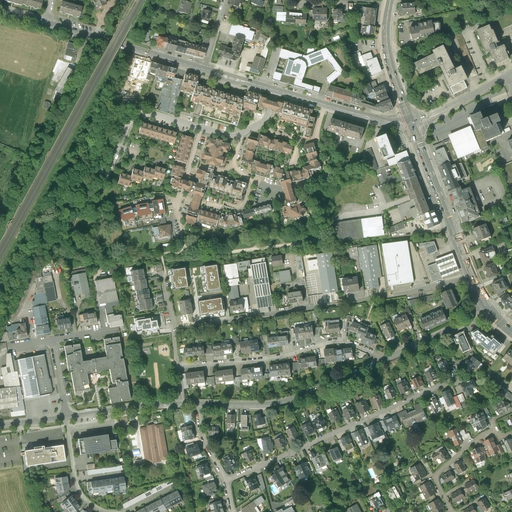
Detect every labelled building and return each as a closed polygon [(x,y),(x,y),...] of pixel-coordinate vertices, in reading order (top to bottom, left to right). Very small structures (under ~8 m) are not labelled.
[(22,0),(22,4),(40,10),(42,0),(22,0)] [(92,0),(96,9),(102,6),(105,2),(104,0),(92,0)] [(191,3),(182,0),(178,12),(188,14),(191,3)] [(64,3),(62,2),(59,12),(79,17),(82,8),(64,3)] [(367,8),(363,8),(362,10),(356,8),(355,11),(360,11),(359,16),(363,16),(365,17),(367,8)] [(367,8),(365,17),(375,19),(377,10),(367,8)] [(326,9),(313,9),(313,21),(326,21),(326,9)] [(342,9),(333,10),(334,21),(345,21),(345,15),(342,15),(342,9)] [(211,12),(203,10),(199,22),(207,24),(211,12)] [(236,13),(229,11),(227,17),(234,19),(236,13)] [(283,13),(276,12),(276,16),(280,16),(280,20),(285,20),(286,13),(283,13)] [(298,14),(286,13),(285,20),(285,23),(305,25),(306,14),(298,13),(298,14)] [(364,24),(363,27),(368,28),(368,27),(374,28),(375,19),(365,17),(364,24)] [(416,26),(409,27),(412,39),(434,34),(434,31),(440,30),(440,23),(437,22),(432,23),(431,21),(418,24),(418,27),(417,27),(416,26)] [(250,29),(232,24),(229,35),(235,37),(244,39),(252,42),(255,32),(250,31),(250,29)] [(489,26),(476,31),(485,53),(489,52),(491,57),(492,56),(495,65),(508,59),(504,51),(505,50),(503,46),(497,48),(496,44),(498,43),(494,34),(493,35),(489,26)] [(150,31),(146,29),(141,40),(145,42),(150,31)] [(263,31),(261,29),(255,38),(258,40),(260,37),(263,31)] [(459,29),(454,31),(471,77),(477,75),(459,29)] [(270,36),(263,31),(260,37),(266,41),(267,41),(270,36)] [(210,37),(204,35),(201,47),(206,49),(210,37)] [(168,39),(158,36),(156,42),(158,43),(157,47),(161,48),(165,48),(168,39)] [(266,41),(263,50),(268,51),(272,37),(270,36),(267,41),(266,41)] [(240,54),(244,39),(235,37),(233,46),(234,47),(233,50),(227,48),(227,47),(221,45),(218,55),(224,57),(223,58),(225,59),(235,62),(236,58),(238,59),(240,54)] [(177,42),(168,39),(165,48),(175,51),(177,42)] [(183,43),(177,42),(175,51),(184,54),(187,43),(184,42),(183,43)] [(67,48),(63,59),(74,62),(75,58),(74,58),(76,51),(78,46),(68,43),(66,48),(67,48)] [(201,47),(187,43),(184,54),(203,59),(206,49),(201,47)] [(433,51),(434,54),(440,65),(445,76),(448,83),(454,94),(467,88),(464,81),(468,79),(461,66),(455,70),(444,46),(433,51)] [(327,81),(330,84),(344,72),(326,48),(306,56),(296,54),(290,52),(282,50),(278,62),(275,72),(272,80),(312,92),(314,85),(309,84),(309,86),(301,83),(302,80),(303,78),(304,78),(307,68),(327,60),(335,71),(327,78),(327,79),(327,80),(327,81)] [(262,50),(260,58),(266,60),(268,51),(263,50),(262,50)] [(370,53),(362,56),(357,58),(360,67),(360,66),(361,68),(361,70),(364,76),(364,77),(371,75),(378,72),(374,63),(373,59),(370,53)] [(356,54),(350,56),(352,61),(354,63),(356,68),(360,67),(357,58),(356,54)] [(415,64),(420,75),(425,72),(435,67),(440,65),(434,54),(415,64)] [(248,64),(247,67),(262,71),(266,60),(260,58),(256,56),(253,65),(248,64)] [(382,72),(377,57),(373,59),(374,63),(378,72),(371,75),(372,76),(378,73),(382,72)] [(150,63),(147,73),(145,80),(149,81),(151,77),(150,76),(151,73),(155,75),(158,65),(150,63)] [(168,68),(158,65),(155,75),(154,76),(164,79),(165,78),(168,68)] [(67,68),(57,86),(63,90),(73,72),(67,68)] [(175,70),(168,68),(165,78),(172,80),(173,78),(175,70)] [(198,79),(196,78),(196,77),(194,76),(193,77),(192,77),(191,77),(191,75),(189,74),(188,76),(185,74),(183,81),(180,91),(192,95),(195,85),(197,85),(198,79)] [(183,81),(173,78),(172,80),(165,78),(164,79),(159,96),(171,99),(177,101),(180,91),(183,81)] [(378,88),(375,81),(369,84),(372,91),(378,88)] [(361,87),(365,95),(373,93),(372,91),(369,84),(361,87)] [(198,85),(197,85),(195,85),(192,95),(190,101),(194,102),(194,103),(196,104),(197,103),(200,104),(240,117),(242,109),(245,100),(244,100),(244,99),(241,98),(241,99),(240,99),(239,99),(239,97),(236,96),(229,94),(226,94),(226,95),(225,95),(224,94),(224,93),(221,92),(221,93),(220,93),(219,93),(219,91),(216,91),(216,92),(215,92),(214,91),(214,90),(205,87),(201,86),(201,88),(199,87),(199,86),(198,85)] [(336,88),(329,86),(326,96),(333,98),(336,88)] [(365,95),(368,101),(371,100),(377,97),(387,93),(384,86),(378,88),(372,91),(373,93),(365,95)] [(347,91),(336,88),(333,98),(343,101),(347,91)] [(353,93),(347,91),(343,101),(350,103),(353,93)] [(249,92),(248,93),(247,93),(245,100),(242,109),(256,113),(257,111),(256,111),(257,104),(259,99),(260,100),(261,97),(256,95),(257,94),(254,93),(253,95),(252,94),(251,94),(251,93),(249,92)] [(365,96),(353,93),(350,103),(379,111),(377,106),(372,104),(365,101),(366,99),(365,96)] [(372,104),(377,106),(380,105),(379,103),(389,99),(387,93),(377,97),(371,100),(372,103),(372,104)] [(147,98),(140,96),(138,103),(145,105),(147,98)] [(171,99),(159,96),(155,110),(167,114),(171,99)] [(267,99),(261,97),(260,100),(259,99),(257,104),(259,105),(258,107),(264,109),(264,107),(270,109),(276,111),(276,112),(281,114),(282,112),(283,112),(284,112),(285,107),(284,107),(285,104),(279,102),(278,104),(272,102),(266,100),(267,99)] [(177,101),(171,99),(167,114),(172,116),(177,101)] [(380,105),(377,106),(379,111),(384,113),(391,110),(393,107),(392,107),(389,99),(379,103),(380,105)] [(289,105),(285,104),(284,107),(285,107),(284,112),(283,112),(282,118),(280,118),(280,120),(282,121),(283,119),(288,120),(287,123),(290,123),(291,121),(298,123),(297,126),(300,126),(301,124),(305,125),(305,128),(306,128),(303,137),(305,138),(305,137),(307,138),(308,138),(310,137),(315,120),(315,119),(314,118),(310,117),(311,113),(312,114),(313,111),(310,110),(309,111),(307,111),(308,109),(305,108),(304,110),(303,109),(302,109),(303,108),(300,107),(299,108),(297,108),(298,106),(295,106),(294,107),(293,107),(292,106),(293,105),(290,104),(289,105)] [(470,117),(475,130),(476,130),(476,131),(481,130),(485,140),(485,142),(486,141),(501,135),(504,133),(500,123),(496,124),(496,123),(500,122),(497,114),(493,105),(479,110),(480,112),(470,117)] [(348,124),(332,119),(328,130),(332,131),(340,134),(344,135),(348,124)] [(177,134),(141,123),(138,133),(173,144),(177,134)] [(364,129),(348,124),(344,135),(348,136),(357,139),(361,140),(364,129)] [(450,139),(450,140),(472,131),(470,126),(448,135),(450,139)] [(442,144),(446,152),(447,151),(448,155),(449,154),(452,161),(456,159),(473,152),(488,147),(488,146),(486,141),(485,142),(485,140),(481,130),(476,131),(476,130),(475,130),(472,131),(450,140),(442,144)] [(387,134),(375,138),(376,138),(378,142),(377,142),(379,148),(380,148),(383,156),(382,156),(384,160),(387,159),(395,155),(387,134)] [(192,138),(182,135),(175,160),(177,161),(182,163),(185,163),(192,138)] [(267,137),(259,135),(258,140),(256,145),(264,147),(264,146),(270,147),(272,141),(266,139),(267,137)] [(256,145),(258,140),(249,137),(247,143),(249,143),(248,147),(249,147),(254,149),(255,149),(256,145)] [(215,168),(215,167),(216,167),(224,169),(228,155),(223,154),(224,152),(228,153),(230,146),(231,144),(210,138),(207,147),(211,148),(210,150),(205,149),(201,162),(209,164),(209,165),(210,165),(209,166),(209,168),(214,170),(215,168)] [(275,141),(272,141),(270,147),(273,148),(272,150),(279,152),(282,142),(275,140),(275,141)] [(287,143),(282,142),(279,152),(284,153),(284,152),(288,153),(288,152),(291,153),(293,148),(290,147),(290,146),(286,145),(287,143)] [(290,173),(290,174),(292,181),(293,182),(298,181),(297,179),(306,177),(306,179),(314,177),(313,171),(322,169),(320,163),(318,164),(316,156),(318,155),(314,143),(304,146),(307,158),(309,157),(312,166),(303,168),(304,170),(296,173),(295,171),(290,172),(290,173)] [(442,144),(433,147),(441,165),(452,161),(449,154),(448,155),(447,151),(446,152),(442,144)] [(254,149),(249,147),(248,151),(247,154),(246,154),(245,158),(243,157),(242,163),(244,163),(245,163),(249,164),(248,169),(248,170),(251,171),(254,160),(251,160),(253,156),(252,156),(253,152),(254,149)] [(488,147),(473,152),(474,155),(488,149),(488,147)] [(378,168),(371,149),(365,151),(373,170),(378,168)] [(406,151),(395,155),(387,159),(389,166),(397,164),(402,162),(402,163),(410,160),(406,151)] [(459,184),(463,182),(462,179),(467,177),(461,163),(458,164),(456,159),(452,161),(441,165),(441,166),(442,170),(441,170),(444,178),(446,177),(446,179),(445,180),(447,186),(449,185),(451,190),(459,187),(460,187),(459,184)] [(260,162),(254,160),(251,171),(257,172),(257,170),(265,173),(265,175),(269,176),(272,166),(268,165),(268,166),(259,164),(260,162)] [(404,180),(416,176),(415,174),(414,171),(415,171),(414,169),(413,169),(410,160),(402,163),(402,162),(397,164),(398,166),(399,166),(402,175),(401,176),(402,178),(403,177),(404,179),(404,180)] [(511,161),(501,166),(511,192),(511,161)] [(184,168),(181,167),(176,166),(174,165),(170,176),(174,177),(180,178),(181,178),(182,175),(183,171),(184,168)] [(280,168),(272,166),(269,176),(276,178),(277,176),(282,177),(282,174),(283,172),(279,170),(280,168)] [(147,168),(144,167),(143,172),(141,178),(151,181),(152,178),(154,170),(151,169),(147,168)] [(158,168),(155,167),(154,170),(152,178),(162,181),(165,170),(162,169),(158,168)] [(199,171),(198,171),(196,176),(197,176),(197,177),(201,178),(199,183),(208,186),(210,187),(214,176),(214,174),(213,174),(214,170),(209,168),(208,171),(208,172),(203,171),(202,171),(199,170),(199,171)] [(135,169),(133,169),(131,175),(130,180),(140,183),(141,178),(143,172),(139,170),(135,169)] [(123,173),(121,172),(118,183),(128,186),(130,180),(131,175),(128,174),(123,173)] [(292,181),(290,174),(289,174),(289,172),(286,173),(286,175),(285,175),(282,174),(282,177),(282,180),(280,180),(281,186),(283,185),(285,189),(285,192),(292,190),(291,188),(290,183),(292,183),(291,181),(292,181)] [(217,177),(214,176),(210,187),(237,195),(235,200),(242,201),(247,184),(235,180),(235,182),(228,180),(228,178),(218,175),(217,177)] [(404,180),(403,181),(409,198),(410,201),(414,199),(423,196),(423,193),(416,176),(404,180)] [(177,188),(177,187),(179,180),(180,178),(174,177),(174,179),(171,178),(170,184),(172,184),(171,187),(177,188)] [(183,188),(188,190),(190,183),(185,182),(179,180),(177,187),(183,188)] [(190,181),(190,183),(188,190),(187,192),(192,193),(193,192),(194,191),(196,184),(195,184),(195,183),(190,181)] [(199,183),(196,182),(196,184),(194,191),(204,194),(205,192),(204,191),(204,190),(205,191),(206,187),(207,187),(208,186),(199,183)] [(386,187),(381,189),(386,204),(392,202),(386,187)] [(459,187),(451,190),(452,192),(453,194),(455,201),(457,205),(459,206),(460,206),(461,209),(460,209),(459,211),(463,222),(480,216),(469,188),(461,191),(460,189),(459,187)] [(290,220),(303,216),(302,212),(306,211),(304,206),(300,207),(299,204),(301,203),(302,202),(302,201),(302,200),(300,200),(299,200),(298,201),(298,202),(297,202),(296,197),(294,198),(292,190),(285,192),(288,200),(286,200),(287,207),(286,207),(287,211),(283,212),(285,217),(289,216),(290,220)] [(204,194),(194,191),(193,192),(193,194),(195,195),(194,198),(194,200),(194,201),(199,203),(199,202),(200,200),(202,196),(203,197),(204,194)] [(424,197),(423,196),(414,199),(415,201),(417,206),(420,215),(430,212),(424,197)] [(130,207),(119,211),(122,222),(123,221),(124,226),(136,222),(150,219),(150,221),(161,219),(160,213),(164,213),(162,200),(152,201),(152,203),(148,204),(147,204),(135,206),(135,208),(131,209),(130,207)] [(199,203),(194,201),(193,204),(192,204),(191,208),(189,207),(186,219),(188,219),(187,223),(193,225),(194,221),(196,222),(197,219),(199,213),(199,210),(198,210),(199,206),(198,206),(199,203)] [(270,204),(268,205),(258,208),(253,209),(247,211),(242,213),(243,219),(255,215),(272,210),(270,204)] [(417,206),(409,209),(413,218),(415,218),(420,215),(417,206)] [(220,216),(200,210),(200,213),(198,219),(197,223),(216,228),(218,223),(220,217),(220,216)] [(434,210),(430,212),(420,215),(415,218),(417,222),(425,219),(428,228),(440,224),(434,210)] [(224,215),(221,215),(221,217),(219,223),(219,224),(222,226),(222,228),(226,229),(226,227),(231,228),(236,227),(237,229),(240,228),(240,225),(244,224),(240,215),(238,215),(238,214),(236,215),(236,213),(232,214),(230,214),(226,213),(225,215),(224,214),(224,215)] [(382,216),(330,224),(340,241),(384,235),(382,216)] [(407,227),(405,221),(388,228),(390,234),(407,227)] [(486,224),(472,229),(477,242),(481,240),(481,242),(491,238),(486,224)] [(170,225),(157,227),(159,238),(170,236),(169,232),(171,232),(170,225)] [(407,241),(382,244),(389,286),(393,286),(413,282),(408,246),(407,241)] [(434,242),(419,244),(421,248),(424,246),(427,253),(428,255),(438,252),(437,249),(434,242)] [(381,278),(377,245),(357,248),(359,258),(361,270),(364,270),(367,290),(379,288),(378,278),(381,278)] [(350,259),(359,258),(357,248),(357,247),(348,249),(348,250),(349,254),(350,259)] [(480,252),(479,252),(482,261),(490,258),(496,256),(492,247),(483,251),(482,249),(479,251),(480,252)] [(301,253),(301,252),(295,253),(297,261),(295,261),(297,271),(298,271),(299,277),(305,277),(301,253)] [(332,252),(317,255),(318,260),(319,269),(323,294),(338,292),(333,257),(332,253),(332,252)] [(448,255),(435,260),(441,278),(454,273),(459,271),(452,253),(448,255)] [(282,256),(271,257),(273,266),(283,265),(282,256)] [(238,263),(238,264),(239,270),(239,271),(247,269),(247,266),(250,266),(250,265),(251,265),(265,263),(265,258),(238,263)] [(319,269),(318,260),(308,261),(309,266),(308,266),(309,271),(319,269)] [(265,263),(251,265),(251,269),(252,276),(258,309),(263,308),(263,309),(264,309),(266,310),(267,309),(268,308),(268,307),(273,307),(266,262),(265,263)] [(433,282),(442,280),(441,277),(442,276),(441,275),(441,274),(436,263),(427,267),(433,282)] [(493,263),(485,267),(489,278),(496,275),(498,274),(496,269),(493,263)] [(218,264),(203,266),(203,272),(203,275),(205,287),(206,287),(207,292),(222,290),(218,264)] [(239,270),(238,264),(224,266),(225,269),(226,274),(228,287),(236,285),(240,285),(239,279),(240,278),(240,276),(238,276),(237,270),(239,270)] [(172,290),(189,287),(187,277),(186,267),(169,269),(172,290)] [(21,294),(8,319),(13,322),(34,282),(36,281),(36,278),(41,278),(41,269),(31,269),(21,294)] [(143,269),(130,271),(131,276),(127,277),(128,282),(133,281),(144,279),(143,269)] [(290,270),(273,273),(275,283),(275,284),(281,283),(292,281),(290,270)] [(32,302),(33,308),(44,305),(47,305),(47,302),(50,302),(56,300),(52,282),(50,272),(46,273),(46,276),(42,277),(42,278),(41,278),(36,278),(36,281),(37,288),(35,288),(37,294),(34,295),(35,301),(32,302)] [(71,276),(75,295),(84,294),(89,292),(85,273),(71,276)] [(113,278),(95,281),(97,295),(115,292),(113,278)] [(357,278),(339,280),(341,294),(359,291),(357,278)] [(145,279),(144,279),(133,281),(134,291),(135,291),(147,289),(145,279)] [(502,279),(492,284),(496,294),(502,291),(507,289),(504,283),(502,279)] [(236,285),(228,287),(230,302),(238,301),(237,293),(236,285)] [(148,289),(147,289),(135,291),(137,301),(138,300),(150,299),(148,289)] [(447,309),(458,305),(451,289),(440,293),(442,297),(447,309)] [(116,291),(115,292),(97,295),(99,305),(105,304),(106,306),(106,310),(105,310),(107,316),(113,315),(111,306),(118,305),(116,291)] [(302,291),(288,293),(289,304),(304,302),(302,291)] [(508,295),(507,296),(502,300),(501,300),(509,308),(511,310),(511,308),(511,295),(511,296),(509,294),(508,295)] [(435,295),(408,301),(410,306),(437,300),(435,295)] [(150,298),(150,299),(138,300),(139,310),(152,308),(150,298)] [(198,302),(200,316),(205,315),(206,316),(219,314),(219,313),(225,312),(223,301),(223,298),(211,300),(198,302)] [(238,301),(230,302),(230,303),(229,304),(229,307),(230,306),(231,311),(243,309),(248,308),(247,298),(239,299),(240,300),(238,301)] [(187,300),(179,301),(182,316),(193,314),(191,300),(187,300)] [(36,335),(50,333),(44,305),(33,308),(32,308),(36,327),(37,327),(37,330),(35,330),(36,335)] [(403,310),(405,315),(406,315),(408,318),(412,317),(408,308),(403,310)] [(420,319),(425,330),(447,320),(442,310),(436,312),(420,319)] [(84,326),(97,323),(95,312),(85,314),(78,315),(79,321),(83,320),(84,326)] [(113,315),(107,316),(108,324),(109,323),(110,328),(123,325),(121,315),(114,317),(113,315)] [(405,315),(394,320),(399,331),(407,327),(409,330),(413,329),(408,318),(406,315),(405,315)] [(142,331),(145,330),(146,332),(159,330),(158,325),(157,320),(152,320),(152,319),(152,317),(144,318),(144,317),(134,319),(136,332),(142,331)] [(57,320),(56,320),(58,330),(71,328),(69,318),(64,319),(57,320)] [(332,320),(325,321),(326,333),(345,331),(346,322),(339,323),(339,320),(332,321),(332,320)] [(357,323),(353,321),(351,327),(350,327),(350,330),(357,333),(360,325),(357,324),(357,323)] [(361,322),(360,325),(357,333),(356,336),(364,339),(363,343),(367,332),(368,329),(369,326),(361,322)] [(6,327),(7,332),(8,341),(13,340),(18,339),(16,331),(18,330),(17,325),(20,324),(20,323),(10,325),(11,326),(6,327)] [(20,324),(17,325),(18,330),(16,331),(18,339),(27,337),(24,323),(20,324)] [(388,323),(380,326),(387,340),(390,338),(391,341),(395,339),(394,337),(394,336),(392,332),(390,326),(389,325),(388,323)] [(310,327),(304,327),(306,338),(314,337),(313,331),(312,324),(310,324),(310,327)] [(296,340),(306,338),(304,327),(299,328),(299,327),(294,327),(296,340)] [(478,329),(470,332),(476,346),(479,345),(493,356),(497,351),(503,344),(492,335),(489,338),(478,329)] [(281,335),(277,336),(278,346),(288,345),(288,341),(289,341),(288,331),(281,332),(281,335)] [(0,342),(5,341),(8,341),(7,332),(0,333),(0,342)] [(367,332),(363,343),(371,346),(373,342),(374,342),(375,339),(376,336),(367,332)] [(463,352),(470,349),(467,342),(466,341),(465,337),(463,338),(462,337),(462,335),(461,333),(453,337),(456,343),(459,342),(463,352)] [(270,338),(267,338),(269,348),(274,347),(278,346),(277,336),(270,336),(270,338)] [(71,345),(64,346),(68,371),(72,370),(73,372),(70,372),(75,395),(82,394),(81,392),(83,392),(90,391),(87,374),(93,373),(92,370),(94,370),(95,370),(96,372),(109,369),(113,388),(108,389),(111,404),(120,402),(119,399),(121,399),(121,401),(130,400),(127,385),(128,385),(123,359),(120,359),(119,357),(122,356),(119,337),(112,338),(112,340),(111,341),(110,338),(103,339),(106,357),(91,359),(91,360),(82,362),(79,344),(73,345),(73,347),(71,348),(71,345)] [(250,342),(251,353),(260,352),(259,341),(250,342)] [(251,353),(250,342),(240,343),(241,344),(241,354),(251,353)] [(232,343),(223,344),(224,356),(233,355),(232,343)] [(212,345),(212,349),(213,354),(213,357),(224,356),(223,344),(212,345)] [(212,349),(211,349),(210,345),(207,346),(207,348),(203,349),(204,354),(208,354),(211,353),(211,355),(213,354),(212,349)] [(203,347),(194,348),(195,357),(204,356),(204,354),(203,349),(203,347)] [(194,348),(184,349),(185,358),(195,357),(194,348)] [(351,357),(350,348),(347,349),(343,349),(344,359),(347,359),(347,358),(351,357)] [(325,362),(334,361),(333,350),(333,349),(323,350),(324,361),(324,362),(325,362)] [(344,359),(343,349),(333,350),(334,361),(344,360),(344,359)] [(511,351),(509,350),(503,358),(511,365),(511,351)] [(16,370),(14,360),(13,355),(9,353),(7,353),(7,354),(6,354),(6,363),(6,366),(6,367),(1,368),(5,388),(0,388),(0,409),(12,408),(13,412),(11,412),(11,417),(25,415),(22,401),(16,370)] [(20,370),(25,399),(40,396),(45,395),(52,394),(44,355),(18,360),(14,360),(16,370),(20,370)] [(315,362),(314,357),(305,358),(306,368),(316,367),(315,362)] [(473,357),(469,361),(475,366),(477,368),(481,363),(478,361),(474,357),(473,357)] [(299,369),(306,368),(305,358),(296,359),(297,364),(297,369),(297,370),(299,370),(299,369)] [(438,363),(437,364),(441,372),(449,368),(445,360),(442,362),(438,363)] [(467,360),(464,365),(471,371),(475,366),(469,361),(467,360)] [(294,371),(291,371),(290,365),(280,366),(281,376),(294,375),(294,371)] [(270,377),(281,376),(280,366),(269,367),(270,375),(270,377)] [(262,368),(251,369),(253,379),(263,378),(263,376),(262,368)] [(251,369),(240,370),(241,378),(241,381),(253,379),(251,369)] [(204,370),(195,371),(196,382),(205,381),(205,378),(204,370)] [(433,370),(424,374),(428,383),(437,379),(433,370)] [(195,371),(185,372),(186,374),(187,383),(188,383),(196,382),(195,371)] [(224,372),(225,382),(233,381),(235,381),(235,379),(233,379),(232,371),(224,372)] [(216,383),(225,382),(224,372),(215,373),(216,383)] [(411,380),(415,388),(423,385),(420,376),(411,380)] [(472,379),(461,385),(464,392),(465,392),(467,396),(473,393),(472,389),(476,387),(472,379)] [(406,381),(397,385),(401,394),(410,390),(406,381)] [(511,394),(498,383),(494,388),(511,402),(511,394)] [(392,387),(385,391),(389,399),(395,396),(392,387)] [(449,390),(442,393),(443,397),(446,403),(448,408),(455,405),(452,398),(449,390)] [(379,393),(370,397),(374,407),(383,403),(379,393)] [(456,396),(452,398),(455,405),(457,408),(461,406),(456,396)] [(434,410),(439,407),(437,401),(435,397),(429,399),(431,405),(428,406),(432,416),(436,414),(434,410)] [(364,400),(356,403),(360,413),(369,409),(364,400)] [(504,401),(495,405),(499,414),(507,410),(509,404),(508,403),(504,401)] [(427,419),(420,404),(415,406),(417,409),(407,414),(406,411),(397,414),(401,422),(404,421),(407,428),(427,419)] [(342,410),(347,420),(355,416),(350,407),(342,410)] [(336,411),(328,415),(332,424),(340,420),(336,411)] [(266,417),(264,417),(261,417),(260,413),(253,415),(256,426),(265,423),(265,426),(268,426),(266,417)] [(482,413),(471,417),(472,420),(475,419),(477,423),(485,420),(482,413)] [(235,414),(227,414),(227,420),(227,428),(235,428),(235,414)] [(247,427),(247,420),(250,420),(250,415),(247,415),(241,415),(241,423),(241,426),(241,431),(249,431),(249,427),(247,427)] [(327,428),(326,426),(322,416),(312,421),(316,430),(322,428),(323,430),(327,428)] [(388,417),(383,419),(388,430),(394,427),(395,429),(400,427),(395,416),(389,419),(388,417)] [(488,427),(485,420),(477,423),(472,425),(474,429),(477,428),(478,431),(488,427)] [(381,421),(377,423),(381,431),(382,430),(383,434),(386,432),(381,421)] [(368,427),(371,435),(374,442),(385,437),(383,434),(382,430),(381,431),(377,423),(377,422),(368,427)] [(309,423),(301,426),(305,436),(313,433),(309,423)] [(162,425),(154,426),(154,425),(153,425),(147,426),(147,428),(140,429),(146,463),(153,461),(153,463),(161,461),(161,460),(168,459),(162,425)] [(192,425),(180,428),(181,429),(180,430),(181,430),(182,437),(183,437),(184,441),(195,438),(192,425)] [(294,426),(286,430),(290,437),(291,441),(299,437),(294,426)] [(209,427),(209,435),(218,435),(219,427),(209,427)] [(357,439),(360,447),(368,444),(361,429),(354,433),(357,439)] [(452,438),(455,447),(462,443),(461,441),(458,433),(456,429),(447,433),(450,439),(452,438)] [(461,432),(458,433),(461,441),(468,439),(468,440),(471,439),(469,434),(466,435),(463,430),(461,431),(461,432)] [(110,451),(108,441),(107,435),(78,439),(80,455),(110,451)] [(348,435),(341,439),(346,450),(346,451),(354,448),(348,435)] [(283,436),(274,440),(278,449),(287,445),(286,444),(283,438),(283,436)] [(270,437),(261,439),(264,454),(272,452),(270,437)] [(495,452),(498,451),(496,446),(496,445),(495,442),(494,442),(492,438),(484,442),(488,450),(490,454),(491,454),(492,454),(494,453),(495,452)] [(108,441),(110,451),(117,449),(116,440),(108,441)] [(34,449),(24,451),(27,466),(65,461),(63,445),(44,448),(43,446),(33,448),(34,449)] [(188,448),(186,448),(190,457),(201,454),(198,445),(194,446),(188,448)] [(337,447),(329,450),(334,461),(342,457),(337,447)] [(487,454),(485,452),(483,447),(481,448),(480,447),(475,450),(475,449),(471,452),(472,455),(471,456),(473,460),(474,460),(476,464),(486,459),(484,455),(487,454)] [(444,449),(432,456),(434,460),(439,457),(442,463),(449,459),(444,449)] [(251,450),(242,454),(246,463),(255,459),(251,450)] [(315,457),(311,459),(316,470),(321,468),(329,464),(324,453),(319,455),(318,453),(316,455),(316,457),(315,457)] [(233,454),(224,458),(225,461),(224,461),(226,466),(224,467),(227,472),(230,470),(238,467),(233,454)] [(453,465),(456,469),(459,475),(467,470),(461,461),(453,465)] [(306,462),(295,467),(300,479),(311,474),(309,469),(306,463),(306,462)] [(201,476),(204,475),(205,478),(211,475),(210,473),(207,463),(198,466),(201,476)] [(410,469),(413,475),(424,470),(422,467),(421,467),(419,464),(410,469)] [(87,471),(88,475),(122,470),(121,465),(95,469),(87,471)] [(286,483),(290,481),(282,467),(280,469),(278,465),(274,468),(276,471),(274,472),(275,474),(270,477),(272,481),(277,489),(282,486),(283,487),(287,484),(286,483)] [(416,481),(420,479),(426,476),(424,473),(425,472),(424,470),(413,475),(416,481)] [(441,476),(445,483),(454,478),(451,472),(449,471),(441,476)] [(61,478),(55,479),(56,486),(68,484),(67,477),(61,478)] [(124,477),(117,478),(119,490),(125,489),(125,485),(126,485),(125,481),(124,481),(124,477)] [(254,477),(247,480),(247,481),(249,486),(251,491),(259,487),(258,485),(256,481),(254,477)] [(106,492),(113,491),(111,479),(104,480),(106,492)] [(464,485),(466,488),(469,493),(478,487),(473,480),(464,485)] [(99,487),(98,481),(87,483),(88,492),(92,491),(92,494),(99,493),(98,487),(99,487)] [(174,483),(172,481),(166,482),(131,500),(129,501),(122,504),(125,509),(174,483)] [(208,483),(202,485),(205,494),(206,494),(207,496),(215,493),(215,491),(218,490),(215,481),(214,481),(208,483)] [(419,487),(422,493),(433,487),(431,485),(429,482),(427,482),(422,485),(419,487)] [(69,491),(68,484),(56,486),(58,493),(63,492),(68,491),(69,491)] [(385,491),(391,502),(402,496),(397,485),(385,491)] [(426,499),(427,498),(433,495),(435,494),(433,491),(434,490),(433,487),(422,493),(423,493),(425,498),(426,499)] [(451,495),(456,502),(464,497),(461,491),(460,490),(451,495)] [(177,491),(172,493),(177,504),(183,501),(177,491)] [(375,505),(377,509),(384,506),(383,503),(384,503),(382,498),(381,499),(380,497),(381,496),(379,492),(375,495),(372,496),(372,495),(371,495),(370,496),(370,497),(367,499),(369,502),(370,502),(372,501),(375,505)] [(172,507),(177,504),(172,493),(166,496),(172,507)] [(62,503),(66,509),(76,501),(72,496),(62,503)] [(166,509),(172,507),(166,496),(161,499),(166,509)] [(242,509),(243,511),(259,511),(256,507),(264,501),(261,496),(251,503),(242,509)] [(491,507),(485,498),(478,503),(480,506),(483,511),(491,507)] [(161,499),(156,502),(160,511),(161,511),(166,509),(161,499)] [(429,504),(432,511),(442,505),(441,503),(440,503),(438,499),(436,501),(430,504),(429,504)] [(209,504),(211,511),(222,507),(220,500),(209,504)] [(249,500),(240,506),(242,509),(251,503),(249,500)] [(76,501),(66,509),(68,511),(73,511),(80,507),(76,501)] [(153,511),(160,511),(156,502),(150,505),(153,511)]
